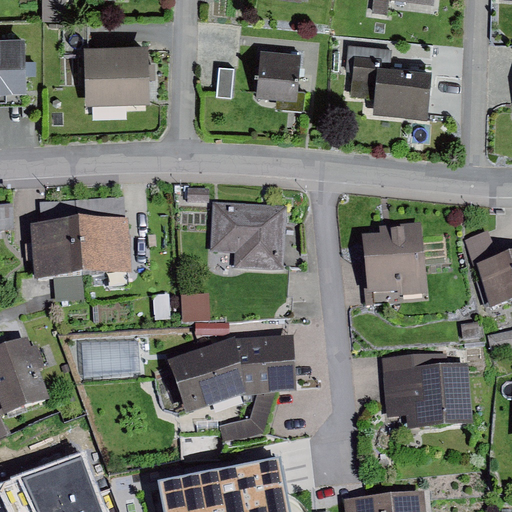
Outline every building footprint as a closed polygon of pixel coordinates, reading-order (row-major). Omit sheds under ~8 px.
[(66,0),(43,0),(43,18),(66,18),(66,0)] [(373,0),(372,11),(387,13),(388,0),(373,0)] [(89,19),(64,19),(63,56),(85,56),(85,42),(89,42),(89,19)] [(0,87),(26,87),(25,33),(0,34),(0,87)] [(85,56),(86,102),(150,101),(149,41),(89,42),(85,42),(85,56)] [(373,96),(371,111),(426,117),(431,68),(389,64),(391,48),(349,44),(346,70),(352,71),(350,94),(373,96)] [(301,50),(261,46),(256,96),(296,100),(301,50)] [(231,96),(234,67),(219,66),(216,95),(231,96)] [(125,196),(77,201),(84,275),(132,271),(125,196)] [(43,224),(30,225),(32,244),(25,245),(27,263),(35,262),(36,280),(84,275),(77,201),(41,204),(43,224)] [(12,206),(0,207),(0,231),(14,230),(12,206)] [(290,211),(218,209),(216,255),(242,256),(242,270),(288,272),(290,211)] [(385,234),(362,237),(369,306),(430,301),(423,222),(384,226),(385,234)] [(471,246),(478,267),(494,260),(487,240),(471,246)] [(511,255),(494,260),(478,267),(492,309),(511,302),(511,255)] [(181,298),(183,324),(196,323),(197,336),(231,334),(230,320),(211,321),(210,296),(181,298)] [(483,322),(461,324),(463,339),(485,337),(483,322)] [(511,332),(489,336),(491,351),(511,348),(511,332)] [(235,339),(169,362),(188,415),(257,396),(250,419),(220,427),(224,444),(265,434),(275,392),(298,391),(293,336),(235,339)] [(28,338),(0,348),(0,399),(6,414),(50,397),(28,338)] [(469,364),(384,371),(387,418),(408,416),(409,429),(474,424),(469,364)] [(0,416),(0,439),(8,436),(0,416)] [(295,511),(286,457),(151,483),(155,511),(295,511)] [(95,511),(84,481),(32,501),(36,511),(95,511)] [(424,511),(422,492),(345,501),(346,511),(424,511)]
